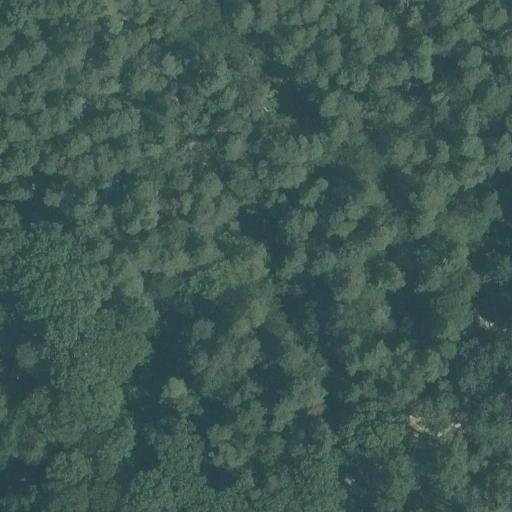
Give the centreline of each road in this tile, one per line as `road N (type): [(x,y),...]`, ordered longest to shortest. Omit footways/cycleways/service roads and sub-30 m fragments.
road 1 (track): [(185,511),(0,191)]
road 2 (track): [(511,388),(305,511)]
